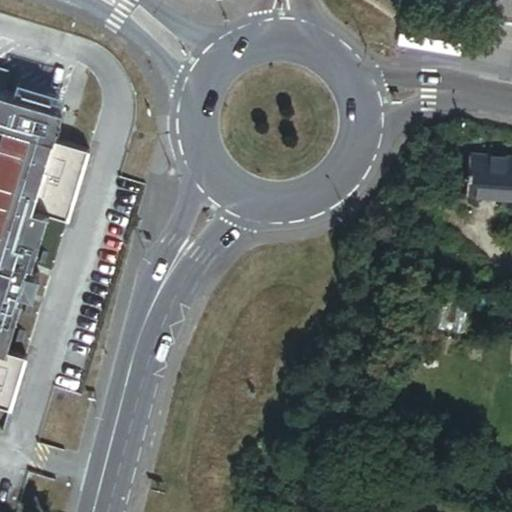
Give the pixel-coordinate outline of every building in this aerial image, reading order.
[(0,92),(3,94),(10,72),(0,68),(0,92)] [(62,112),(66,98),(17,83),(13,97),(62,112)] [(33,265),(49,212),(33,207),(53,141),(62,112),(13,97),(3,94),(0,92),(0,349),(7,352),(23,299),(18,298),(20,292),(34,296),(41,274),(27,270),(28,264),(33,265)] [(70,219),(90,152),(53,141),(33,207),(49,212),(70,219)] [(511,159),(472,156),(468,196),(511,200),(511,159)] [(0,406),(10,409),(26,357),(7,352),(0,349),(0,406)]
